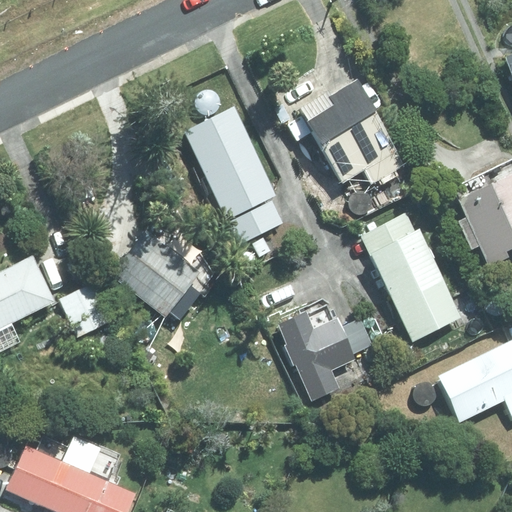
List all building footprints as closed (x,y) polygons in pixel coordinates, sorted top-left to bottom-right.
[(511,53),(498,59),(511,94),(511,53)] [(395,162),(407,154),(398,140),(387,146),(348,82),(321,100),(318,97),(294,112),(299,121),(286,130),(293,142),(305,134),(337,187),(359,173),(368,188),(399,168),(395,162)] [(229,111),(179,135),(222,223),(272,198),(229,111)] [(460,220),(451,224),(465,252),(474,248),(484,270),(503,261),(500,255),(511,248),(511,174),(452,203),(460,220)] [(404,195),(395,179),(366,196),(375,212),(404,195)] [(271,202),(222,225),(233,247),(281,224),(271,202)] [(357,238),(366,255),(362,257),(408,346),(458,320),(403,214),(357,238)] [(106,279),(159,320),(164,315),(174,322),(193,296),(182,287),(192,273),(141,234),(106,279)] [(268,253),(260,238),(248,245),(255,260),(268,253)] [(0,328),(48,305),(25,259),(0,272),(0,328)] [(511,291),(511,266),(494,276),(504,296),(511,291)] [(494,287),(478,295),(485,309),(501,301),(494,287)] [(57,301),(74,339),(103,327),(84,288),(57,301)] [(350,363),(347,356),(369,347),(357,322),(335,332),(330,322),(308,332),(300,314),(268,328),(287,369),(291,368),(307,404),(335,391),(327,373),(350,363)] [(32,337),(21,342),(25,351),(36,345),(32,337)] [(511,422),(511,339),(432,378),(455,425),(500,403),(510,423),(511,422)] [(20,448),(0,491),(45,511),(121,511),(128,497),(20,448)] [(168,451),(155,481),(187,495),(200,464),(168,451)]
